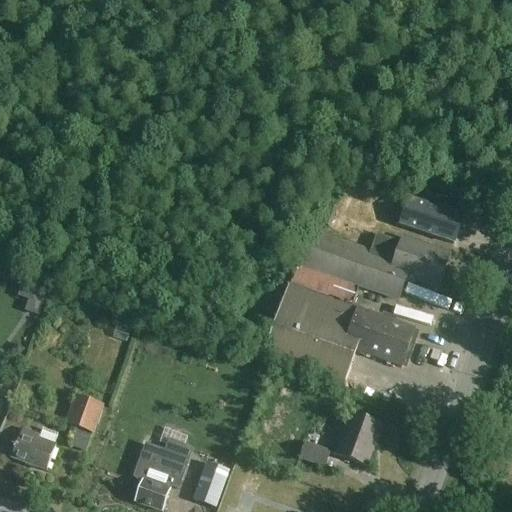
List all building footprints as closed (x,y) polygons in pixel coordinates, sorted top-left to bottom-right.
[(455,247),(464,221),(457,218),(410,202),(400,228),(448,244),(455,247)] [(380,257),(310,232),(298,265),(358,287),(399,302),(407,279),(440,290),(451,258),(404,241),(387,235),(380,257)] [(292,282),(353,304),(358,287),(298,265),(292,282)] [(358,313),(290,288),(266,357),(346,386),(358,354),(402,370),(416,332),(359,312),(358,313)] [(66,426),(94,437),(105,408),(76,397),(66,426)] [(368,468),(382,428),(352,417),(338,458),(368,468)] [(41,438),(23,432),(12,461),(47,474),(57,447),(55,446),(58,437),(43,432),(41,438)] [(167,454),(158,450),(139,466),(134,481),(142,487),(136,505),(154,511),(163,511),(171,493),(179,496),(189,468),(195,451),(171,442),(167,454)] [(327,471),(332,455),(306,446),(300,462),(327,471)] [(207,465),(194,501),(217,510),(230,474),(207,465)] [(241,509),(252,478),(239,474),(228,504),(241,509)]
